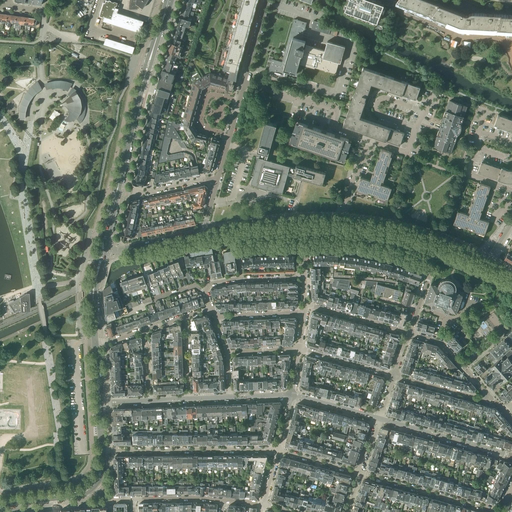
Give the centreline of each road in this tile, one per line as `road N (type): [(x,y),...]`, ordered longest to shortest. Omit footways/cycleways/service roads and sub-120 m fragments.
road 1 (secondary): [(103,249),(168,0)]
road 2 (residential): [(266,3),(309,15),(307,31),(352,45),(337,96),(247,70)]
road 3 (residential): [(203,232),(340,217),(369,139)]
road 4 (residential): [(277,450),(102,451)]
road 5 (residential): [(369,139),(335,127),(330,109),(244,83)]
road 6 (residential): [(360,473),(495,511)]
road 7 (residential): [(511,456),(379,419)]
road 8 (residential): [(304,245),(373,250),(427,270)]
